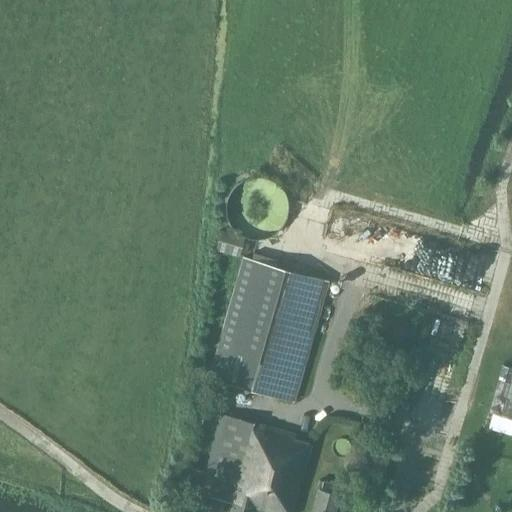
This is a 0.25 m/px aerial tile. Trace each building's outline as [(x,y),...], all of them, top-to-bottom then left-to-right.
[(288,214),(288,202),(283,191),(273,182),(259,178),(249,179),(238,184),(230,193),(227,203),(227,213),(230,224),(237,232),(241,236),(242,236),(251,239),(262,239),(273,236),(282,228),(288,214)] [(221,230),(215,247),(240,255),(242,251),(246,253),(249,243),(245,241),(246,238),(221,230)] [(329,281),(244,258),(211,377),(294,401),(329,281)] [(511,368),(502,365),(488,411),(511,418),(511,368)] [(207,473),(192,470),(187,490),(231,503),(229,511),(255,511),(256,508),(273,511),(292,511),(312,443),(296,439),(296,435),(222,416),(207,473)] [(320,481),(318,490),(320,490),(314,511),(335,511),(340,495),(338,495),(339,491),(334,489),(335,485),(320,481)]
